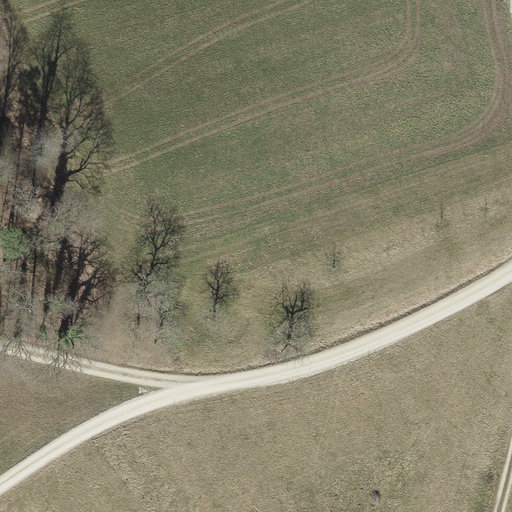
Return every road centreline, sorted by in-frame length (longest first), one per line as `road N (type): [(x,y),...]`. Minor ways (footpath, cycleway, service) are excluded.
road 1 (track): [(0,346),(207,381),(318,358),(511,265)]
road 2 (track): [(0,483),(97,419),(207,381)]
